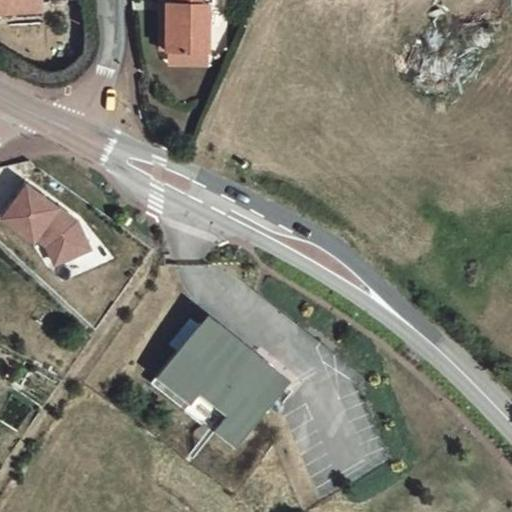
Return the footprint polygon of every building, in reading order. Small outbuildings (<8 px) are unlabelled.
[(0,0),(0,4),(6,5),(7,11),(42,8),(41,0),(0,0)] [(161,0),(162,36),(173,36),(171,0),(161,0)] [(171,0),(173,36),(211,34),(210,0),(171,0)] [(1,224),(71,268),(96,228),(27,184),(1,224)] [(135,213),(130,220),(136,224),(141,218),(135,213)] [(180,350),(200,327),(191,319),(170,342),(180,350)] [(263,368),(208,322),(163,385),(215,422),(217,419),(251,443),(294,383),(277,371),(281,366),(270,358),(263,368)] [(0,420),(14,428),(28,403),(12,394),(0,415),(0,420)]
